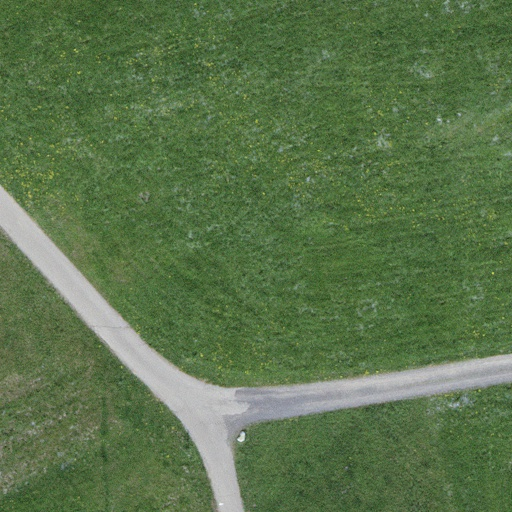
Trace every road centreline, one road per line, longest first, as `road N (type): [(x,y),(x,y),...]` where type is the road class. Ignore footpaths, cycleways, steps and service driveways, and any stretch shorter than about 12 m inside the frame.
road 1 (track): [(204,404),(511,359)]
road 2 (track): [(0,192),(204,404)]
